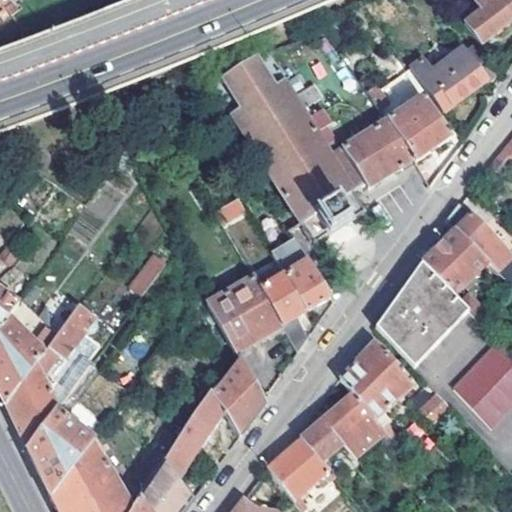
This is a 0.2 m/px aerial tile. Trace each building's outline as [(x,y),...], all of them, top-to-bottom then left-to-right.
[(481,45),(511,20),(511,0),(474,0),(483,12),(466,25),(481,45)] [(5,9),(8,13),(11,18),(17,14),(10,5),(5,9)] [(422,60),(411,69),(445,115),(472,93),(496,74),(475,47),(465,55),(462,52),(433,74),(422,60)] [(312,243),(315,242),(317,247),(329,238),(333,242),(337,239),(336,237),(349,227),(351,230),(355,226),(353,223),(366,215),(362,210),(365,208),(357,195),(355,197),(353,193),(331,160),(316,138),(331,128),(321,112),(307,122),(283,87),(286,85),(266,55),(213,89),(213,90),(233,121),(235,121),(304,225),(305,228),(303,230),(312,243)] [(189,116),(206,94),(196,79),(180,102),(189,116)] [(367,94),(379,112),(390,104),(377,87),(367,94)] [(408,110),(387,124),(414,163),(416,165),(453,140),(424,99),(417,103),(414,99),(405,106),(408,110)] [(162,128),(171,142),(189,116),(180,102),(162,128)] [(414,163),(387,124),(344,152),(366,186),(370,191),(409,165),(414,163)] [(366,186),(344,152),(331,160),(353,193),(366,186)] [(223,226),(246,212),(238,200),(215,214),(223,226)] [(446,225),(455,233),(485,260),(487,263),(508,282),(511,285),(511,255),(500,244),(496,248),(489,242),(494,237),(461,205),(446,225)] [(424,265),(456,296),(465,286),(469,290),(475,283),(471,279),(487,263),(485,260),(455,233),(439,249),(424,265)] [(501,243),(494,237),(489,242),(496,248),(500,244),(501,243)] [(283,272),(309,313),(332,299),(298,241),(274,256),(283,272)] [(18,249),(8,242),(0,253),(0,257),(7,262),(18,249)] [(128,289),(142,298),(165,262),(151,253),(128,289)] [(377,329),(415,371),(447,337),(471,310),(464,304),(456,296),(424,265),(401,298),(377,329)] [(299,319),(309,313),(283,272),(278,275),(282,281),(264,293),(285,329),(301,354),(310,339),(299,319)] [(211,307),(240,356),(285,329),(264,293),(256,280),(211,307)] [(0,325),(5,318),(17,303),(0,289),(0,325)] [(471,310),(483,322),(491,314),(471,296),(464,304),(471,310)] [(5,318),(0,325),(0,395),(7,409),(26,382),(35,370),(46,355),(38,347),(5,318)] [(89,331),(73,318),(55,342),(49,351),(46,355),(35,370),(45,386),(63,363),(65,364),(89,331)] [(49,351),(55,342),(47,335),(38,347),(46,355),(49,351)] [(495,427),(511,409),(511,350),(502,340),(456,389),(495,427)] [(377,345),(340,382),(353,396),(387,435),(393,429),(382,417),(415,387),(377,345)] [(216,399),(229,420),(243,442),(271,407),(268,403),(244,363),(216,399)] [(45,386),(35,370),(26,382),(7,409),(23,442),(28,451),(57,413),(60,409),(45,386)] [(115,417),(133,394),(115,382),(99,405),(104,408),(115,417)] [(396,458),(402,452),(396,444),(387,435),(353,396),(335,412),(303,441),(325,467),(340,453),(344,444),(360,461),(380,442),(396,458)] [(451,409),(438,396),(416,416),(429,430),(451,409)] [(229,420),(216,399),(167,464),(182,484),(229,420)] [(115,417),(104,408),(96,419),(107,428),(115,417)] [(94,444),(57,413),(28,451),(33,461),(51,498),(94,444)] [(405,418),(393,429),(387,435),(396,444),(414,428),(405,418)] [(269,470),(298,504),(327,479),(332,485),(336,481),(325,467),(303,441),(286,456),(269,470)] [(94,444),(51,498),(57,511),(131,511),(140,500),(136,496),(130,504),(94,444)] [(145,493),(167,465),(158,459),(152,467),(136,479),(145,493)] [(167,465),(145,493),(140,500),(131,511),(188,511),(196,502),(182,484),(167,464),(167,465)] [(260,511),(253,507),(242,498),(231,511),(260,511)]
